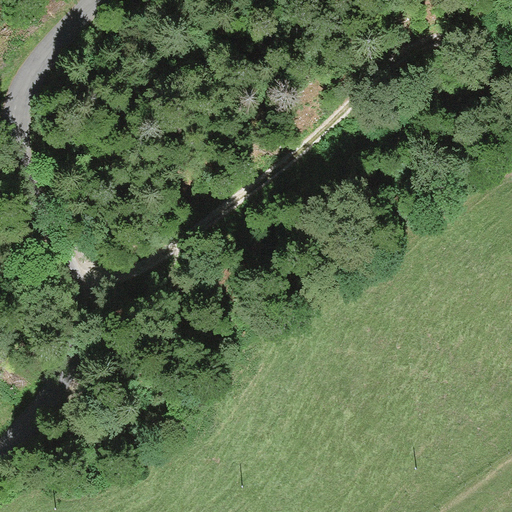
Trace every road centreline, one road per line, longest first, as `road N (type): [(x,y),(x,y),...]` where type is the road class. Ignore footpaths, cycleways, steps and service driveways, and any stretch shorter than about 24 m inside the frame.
road 1 (unclassified): [(511,36),(482,34),(413,51),(300,153),(164,257),(112,281),(73,286)]
road 2 (unclassified): [(94,0),(39,63),(21,97),(18,130),(26,174),(73,286)]
road 3 (unclassified): [(73,286),(66,365),(0,458)]
